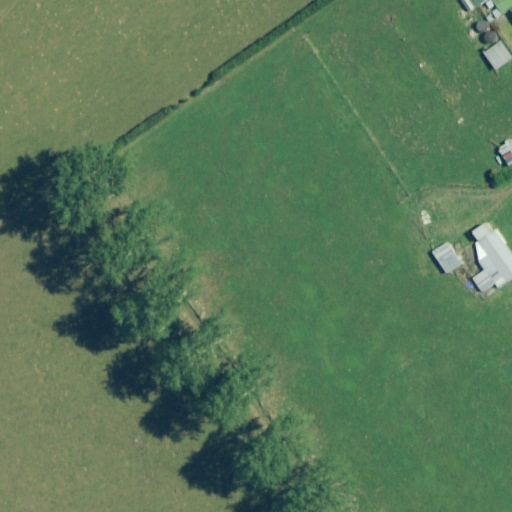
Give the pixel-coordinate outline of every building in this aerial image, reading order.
[(464,0),(471,11),(488,0),(464,0)] [(496,1),(495,0),(493,0),(487,5),(493,13),(487,17),(492,24),(505,15),(496,1)] [(511,0),(496,0),(496,1),(505,15),(511,9),(511,0)] [(501,39),(487,20),(476,28),(490,47),(501,39)] [(511,61),(511,53),(504,42),(486,54),(499,71),(511,61)] [(511,139),(500,146),(511,166),(511,139)] [(511,279),(511,250),(498,229),(495,231),(490,224),(477,233),(482,240),(477,243),(482,261),(488,271),(476,279),(485,292),(497,284),(500,288),(511,279)] [(465,264),(451,242),(435,252),(450,274),(465,264)]
